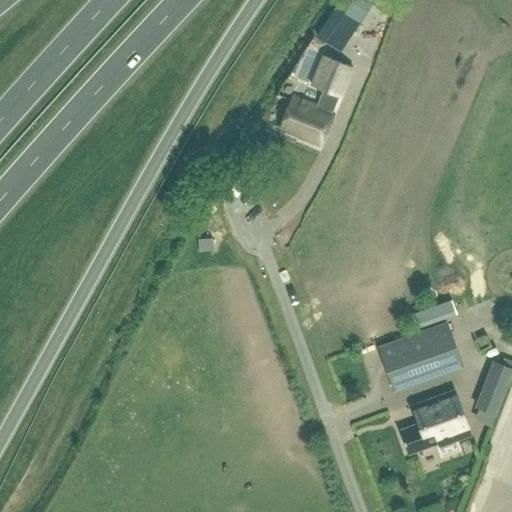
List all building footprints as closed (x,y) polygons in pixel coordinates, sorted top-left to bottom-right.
[(328,91),(339,62),(329,58),(318,87),(328,91)] [(333,113),(292,96),(279,129),(320,145),(333,113)] [(377,347),(392,387),(459,363),(445,323),(377,347)] [(489,382),(480,405),(496,411),(505,389),(489,382)] [(436,444),(437,448),(472,435),(455,390),(410,405),(416,424),(396,431),(405,454),(436,444)]
